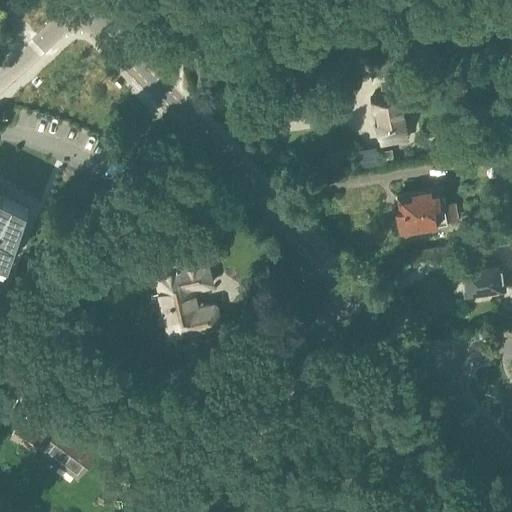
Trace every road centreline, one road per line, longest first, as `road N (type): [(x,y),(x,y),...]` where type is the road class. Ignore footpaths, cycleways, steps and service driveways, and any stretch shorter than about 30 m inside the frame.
road 1 (secondary): [(348,295),(79,8)]
road 2 (unclassified): [(188,511),(348,295)]
